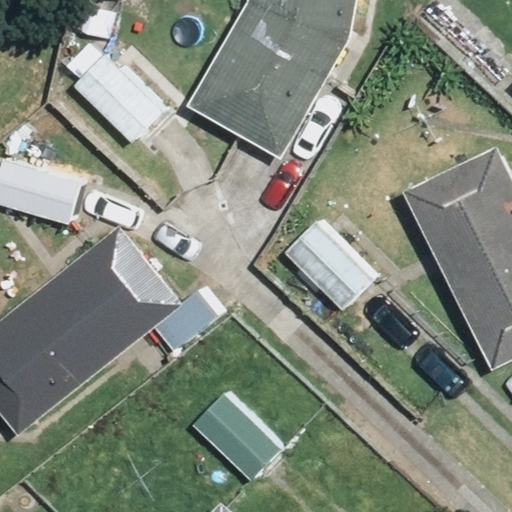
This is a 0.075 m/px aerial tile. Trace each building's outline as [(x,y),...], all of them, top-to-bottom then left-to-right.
[(251,0),(195,99),(289,154),(357,36),(362,0),(251,0)] [(111,49),(79,81),(137,138),(169,106),(111,49)] [(511,156),(505,143),(413,187),(499,369),(511,363),(511,156)] [(88,172),(4,153),(0,171),(0,201),(78,218),(88,172)] [(327,218),(292,249),(344,307),(378,277),(327,218)] [(0,402),(25,432),(184,298),(120,221),(0,322),(0,402)] [(234,386),(197,421),(252,480),(289,445),(234,386)] [(246,511),(229,494),(211,511),(246,511)]
